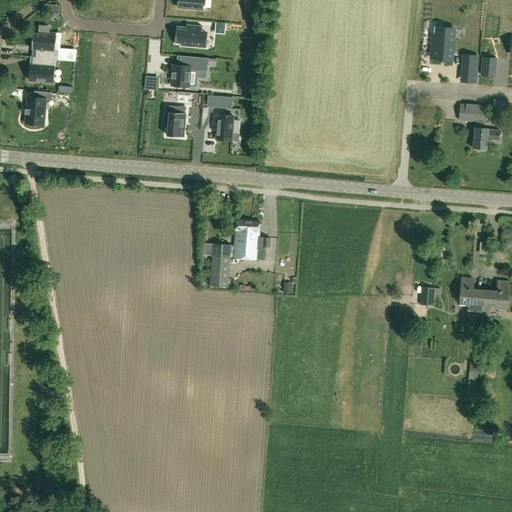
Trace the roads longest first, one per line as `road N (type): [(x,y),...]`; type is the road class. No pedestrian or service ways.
road 1 (tertiary): [(0,156),(511,202)]
road 2 (track): [(84,511),(32,159)]
road 3 (residential): [(66,0),(70,21),(79,25),(156,30),(160,0)]
